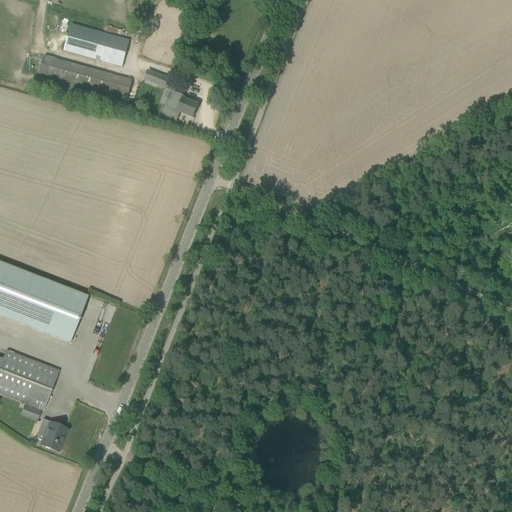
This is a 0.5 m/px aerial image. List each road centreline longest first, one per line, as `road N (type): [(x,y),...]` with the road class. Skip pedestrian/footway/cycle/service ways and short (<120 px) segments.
road 1 (tertiary): [(81,511),(211,178)]
road 2 (unclassified): [(511,313),(211,178)]
road 3 (tertiary): [(211,178),(286,0)]
